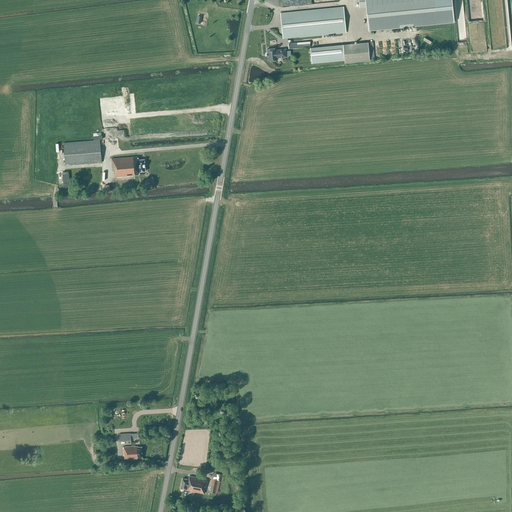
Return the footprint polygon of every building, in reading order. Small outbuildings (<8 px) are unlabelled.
[(451,0),(358,0),(360,8),(366,7),(369,31),(454,23),(451,0)] [(283,39),(326,34),(346,32),(343,7),(280,13),(283,39)] [(370,59),(368,43),(311,48),(313,63),(345,60),(345,63),(370,61),(370,59)] [(277,50),(277,48),(267,49),(267,53),(266,53),(267,57),(268,57),(268,61),(278,60),(278,58),(287,57),(286,49),(277,50)] [(65,165),(102,162),(100,140),(63,143),(65,165)] [(138,160),(138,157),(112,159),(113,172),(114,172),(114,177),(140,175),(139,172),(145,171),(144,159),(138,160)] [(135,446),(123,447),(124,456),(125,456),(125,459),(137,459),(137,458),(142,457),(142,447),(138,447),(138,446),(135,446)] [(205,491),(207,479),(189,476),(189,480),(182,479),(180,488),(187,490),(186,490),(204,494),(204,492),(206,492),(206,491),(205,491)] [(220,481),(217,480),(212,479),(210,492),(217,493),(220,481)]
